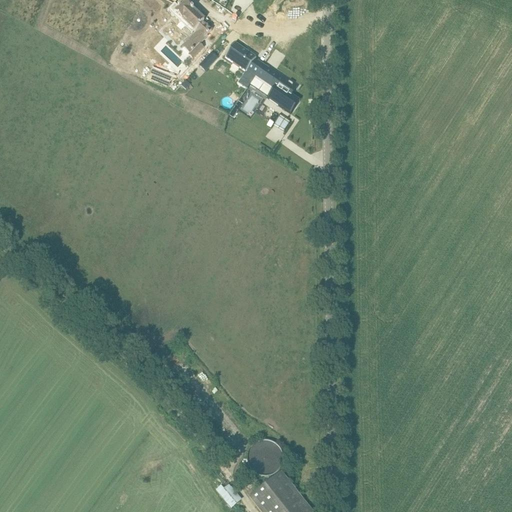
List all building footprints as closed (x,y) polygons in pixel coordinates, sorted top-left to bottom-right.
[(174,3),(168,10),(173,15),(173,16),(180,22),(182,20),(186,24),(184,27),(192,34),(194,32),(196,34),(183,48),(190,54),(188,56),(193,60),(204,48),(203,47),(203,48),(200,45),(199,44),(211,31),(202,23),(204,21),(192,9),(193,8),(193,5),(189,2),(186,2),(185,3),(181,0),(177,0),(174,3)] [(235,44),(225,58),(246,72),(247,71),(256,77),(264,65),(255,59),(256,58),(235,44)] [(198,63),(187,74),(195,81),(205,69),(198,63)] [(264,65),(256,77),(275,90),(269,99),(267,98),(290,115),(291,114),(289,113),(298,101),(299,102),(300,101),(290,95),(295,88),(297,89),(297,88),(264,65)] [(172,66),(165,73),(176,78),(179,74),(172,66)] [(199,80),(226,97),(233,85),(206,69),(199,80)] [(257,479),(279,470),(268,440),(246,449),(257,479)] [(249,498),(260,511),(311,511),(281,473),(249,498)] [(214,491),(231,509),(241,500),(224,482),(214,491)]
